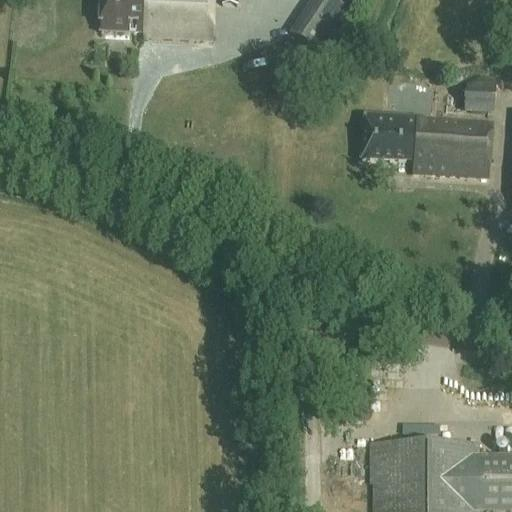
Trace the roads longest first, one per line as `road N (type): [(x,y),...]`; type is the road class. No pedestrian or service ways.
road 1 (unclassified): [(0,163),(89,188),(400,332),(511,347)]
road 2 (track): [(314,511),(316,397),(345,312)]
